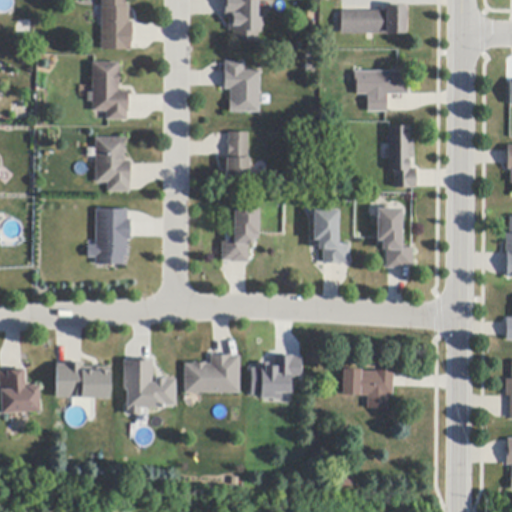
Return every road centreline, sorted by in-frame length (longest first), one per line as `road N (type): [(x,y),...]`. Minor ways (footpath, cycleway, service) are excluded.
road 1 (residential): [(455,484),(462,0)]
road 2 (residential): [(458,318),(175,309),(0,319)]
road 3 (residential): [(175,309),(176,0)]
